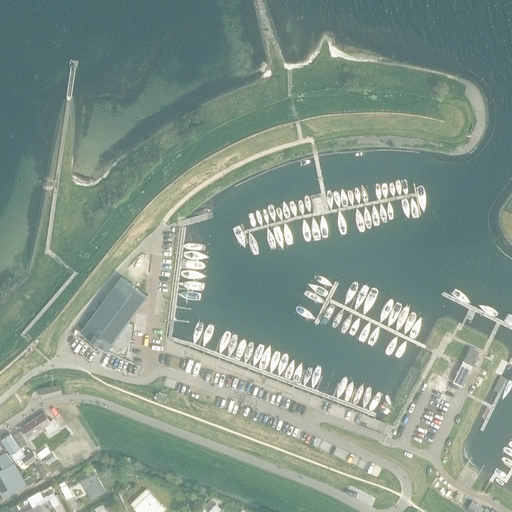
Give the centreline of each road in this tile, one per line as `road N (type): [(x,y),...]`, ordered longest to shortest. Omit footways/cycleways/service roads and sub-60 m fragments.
road 1 (residential): [(393,511),(404,500),(400,474),(299,423),(165,373),(131,381),(57,361)]
road 2 (residential): [(0,427),(47,400),(83,398),(371,511)]
